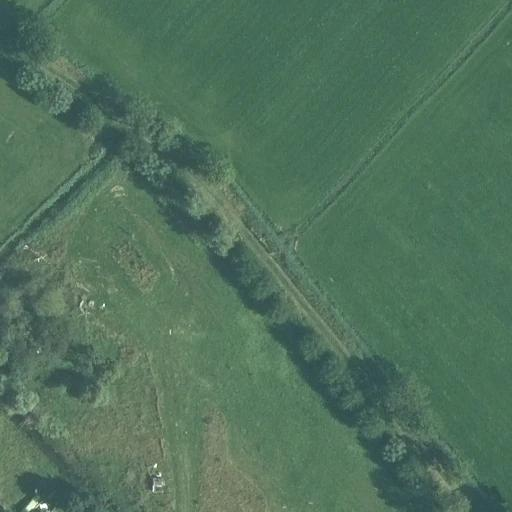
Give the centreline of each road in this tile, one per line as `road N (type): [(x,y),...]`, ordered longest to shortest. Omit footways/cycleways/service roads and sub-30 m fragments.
road 1 (track): [(0,26),(192,174),(467,511)]
road 2 (track): [(0,219),(61,154),(116,114)]
